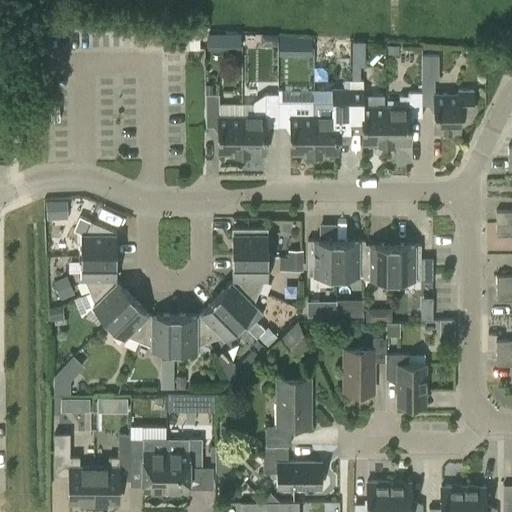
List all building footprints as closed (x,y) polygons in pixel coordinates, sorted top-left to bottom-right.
[(199,48),(199,34),(189,34),(189,48),(199,48)] [(294,53),(294,37),(294,36),(279,36),(279,53),(294,53)] [(440,80),(440,52),(423,51),(422,79),(440,80)] [(313,79),(327,79),(327,70),(322,66),(313,66),(313,79)] [(241,117),(242,155),(265,155),(265,128),(278,128),(277,93),(278,72),(263,71),(263,92),(252,99),(252,117),(241,117)] [(373,147),(386,147),(385,107),(363,108),(362,78),(348,78),(348,89),(349,132),(362,133),(362,144),(373,144),(373,147)] [(421,81),(421,93),(422,106),(434,105),(434,132),(460,132),(459,113),(470,113),(473,106),(472,91),(458,91),(458,94),(434,95),(434,81),(421,81)] [(312,117),(314,157),(326,156),(326,154),(337,154),(337,141),(349,141),(349,132),(348,89),(332,89),(332,117),(312,117)] [(218,92),(205,92),(205,97),(205,125),(218,125),(218,155),(242,155),(241,117),(218,117),(218,92)] [(301,157),(314,157),(312,117),(290,117),(290,93),(277,93),(278,128),(290,128),(290,154),(301,154),(301,157)] [(385,107),(386,147),(398,147),(398,144),(409,144),(409,118),(422,118),(422,106),(421,93),(408,93),(408,97),(399,97),(399,107),(385,107)] [(49,197),(48,216),(71,216),(71,198),(49,197)] [(511,210),(496,211),(496,223),(511,223),(511,210)] [(81,234),(81,257),(116,257),(116,233),(117,233),(90,222),(85,234),(81,234)] [(511,235),(511,223),(496,223),(496,235),(511,235)] [(268,257),(268,229),(232,229),(232,257),(268,257)] [(308,276),(336,276),(336,241),(308,240),(308,276)] [(364,276),(364,245),(365,245),(365,241),(336,241),(336,276),(363,276),(364,276)] [(363,280),(392,280),(392,245),(365,245),(364,245),(364,276),(363,276),(363,280)] [(421,280),(421,245),(392,245),(392,280),(421,280)] [(288,248),(288,257),(302,257),(302,248),(288,248)] [(85,281),(90,292),(117,281),(116,257),(81,257),(81,281),(85,281)] [(232,257),(232,281),(259,293),(264,281),(268,281),(268,257),(232,257)] [(302,257),(288,257),(287,269),(302,269),(302,257)] [(511,275),(496,276),(496,288),(511,287),(511,275)] [(90,292),(95,304),(92,307),(108,323),(134,298),(117,281),(90,292)] [(232,281),(215,299),(240,323),(257,307),(254,304),(259,293),(232,281)] [(511,300),(511,287),(496,288),(496,300),(511,300)] [(128,337),(138,342),(150,315),(134,298),(108,323),(125,340),(128,337)] [(198,315),(209,342),(221,337),(224,340),(240,323),(215,299),(198,315)] [(336,300),(308,300),(308,316),(336,316),(336,300)] [(369,306),(368,317),(393,318),(394,307),(369,306)] [(150,351),(174,351),(174,315),(150,315),(138,342),(150,347),(150,351)] [(198,315),(174,315),(174,351),(198,351),(198,347),(209,342),(198,315)] [(280,339),(295,355),(308,343),(298,322),(280,339)] [(374,362),(386,362),(386,354),(386,337),(373,337),(373,349),(344,349),(344,392),(374,392),(374,362)] [(511,340),(496,341),(496,353),(511,352),(511,340)] [(511,364),(511,352),(496,353),(496,365),(511,364)] [(54,374),(54,392),(70,392),(70,378),(83,363),(72,353),(54,374)] [(386,378),(398,378),(398,404),(425,404),(425,364),(399,364),(399,354),(386,354),(386,362),(386,378)] [(161,360),(161,389),(175,389),(174,360),(161,360)] [(266,447),(290,446),(290,426),(310,426),(310,379),(277,379),(278,426),(266,426),(266,447)] [(97,410),(127,410),(127,396),(97,396),(97,410)] [(166,492),(166,439),(141,439),(141,425),(130,425),(130,432),(129,477),(129,485),(142,485),(142,492),(166,492)] [(69,503),(94,503),(93,461),(79,461),(79,453),(70,453),(70,432),(53,432),(52,474),(69,474),(69,503)] [(118,478),(129,477),(130,432),(117,432),(117,454),(107,454),(107,461),(93,461),(94,503),(118,503),(118,478)] [(166,492),(189,492),(189,485),(212,485),(212,465),(202,465),(202,439),(188,439),(166,439),(166,492)] [(288,447),(266,447),(263,447),(264,473),(277,473),(277,489),(321,488),(321,461),(288,462),(288,447)] [(366,482),(366,499),(364,504),(355,504),(354,511),(388,511),(389,481),(366,482)] [(411,481),(389,481),(388,511),(422,511),(422,504),(411,499),(411,481)] [(511,511),(511,484),(502,485),(502,511),(511,511)] [(462,511),(462,487),(440,486),(440,509),(428,509),(428,511),(462,511)] [(462,511),(496,511),(497,509),(485,503),(485,487),(462,487),(462,511)] [(338,511),(338,499),(323,499),(323,511),(338,511)] [(298,511),(298,501),(240,500),(235,511),(298,511)]
